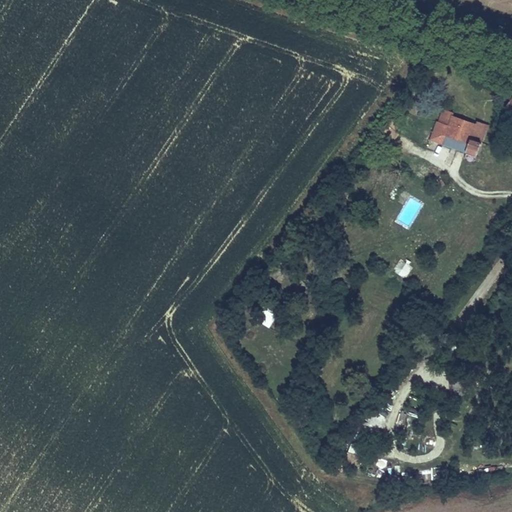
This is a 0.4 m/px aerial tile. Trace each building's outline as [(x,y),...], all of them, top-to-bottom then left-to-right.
[(442,107),(430,138),(442,143),(447,134),(468,142),(466,151),(477,155),(489,124),(477,119),(475,121),(454,113),(453,111),(442,107)] [(378,140),(387,148),(399,134),(396,132),(401,126),(394,120),(378,140)] [(271,279),(279,285),(289,273),(278,265),(275,270),(277,272),(271,279)] [(269,302),(257,321),(272,329),(283,311),(269,302)] [(245,311),(238,321),(248,326),(254,317),(245,311)] [(310,311),(305,320),(309,322),(314,313),(310,311)] [(376,412),(369,422),(378,428),(385,419),(376,412)]
